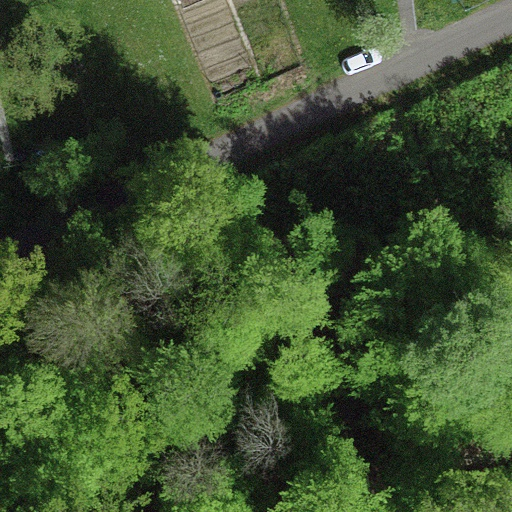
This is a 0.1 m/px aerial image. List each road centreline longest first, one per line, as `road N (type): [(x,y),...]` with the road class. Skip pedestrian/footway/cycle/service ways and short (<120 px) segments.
road 1 (residential): [(511,12),(0,237)]
road 2 (track): [(511,450),(285,511)]
